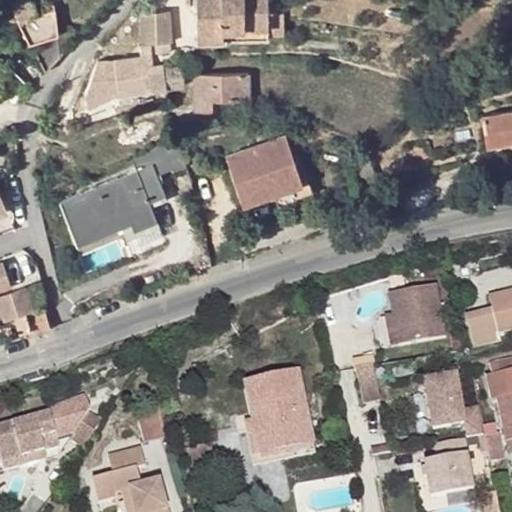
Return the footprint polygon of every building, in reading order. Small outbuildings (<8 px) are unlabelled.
[(37,13),(33,0),(11,0),(17,19),(29,42),(34,50),(46,73),(49,70),(60,59),(55,8),(37,13)] [(268,0),(196,0),(196,38),(268,39),(268,21),(268,6),(268,0)] [(284,21),(283,6),(268,6),(268,21),(284,21)] [(142,41),(171,40),(170,9),(140,11),(142,41)] [(148,69),(146,55),(152,55),(151,45),(140,46),(142,57),(114,61),(118,93),(166,87),(164,67),(158,68),(148,69)] [(158,68),(156,55),(152,55),(146,55),(148,69),(158,68)] [(182,65),(164,67),(166,87),(185,85),(182,65)] [(249,73),(194,74),(194,109),(213,109),(212,99),(250,99),(249,73)] [(511,110),(481,115),(486,146),(511,140),(511,110)] [(302,184),(286,135),(226,154),(243,204),(274,193),(302,184)] [(166,195),(158,175),(172,170),(173,172),(187,167),(178,139),(131,156),(136,170),(60,201),(78,245),(122,227),(131,224),(134,230),(158,221),(150,202),(166,195)] [(357,162),(365,182),(377,177),(369,157),(357,162)] [(314,192),(305,168),(298,171),(302,184),(274,193),(278,204),(314,192)] [(134,230),(131,224),(122,227),(127,238),(160,226),(158,221),(134,230)] [(470,274),(468,262),(454,265),(456,277),(470,274)] [(0,290),(10,287),(3,264),(0,264),(0,290)] [(446,338),(437,284),(389,293),(392,314),(398,347),(446,338)] [(5,294),(12,318),(31,312),(24,288),(5,294)] [(511,290),(489,296),(492,310),(465,317),(473,348),(501,341),(500,334),(511,330),(511,290)] [(0,295),(0,312),(3,321),(12,318),(5,294),(0,295)] [(50,327),(45,310),(26,316),(32,332),(50,327)] [(398,347),(392,314),(384,315),(390,348),(398,347)] [(511,369),(511,358),(489,363),(491,373),(511,369)] [(380,399),(373,366),(355,369),(362,403),(380,399)] [(511,369),(485,375),(490,400),(495,399),(505,443),(511,441),(511,369)] [(315,453),(298,371),(245,382),(252,419),(260,456),(261,465),(315,453)] [(457,374),(424,380),(433,429),(465,423),(457,374)] [(111,384),(97,390),(100,397),(114,391),(111,384)] [(86,395),(67,402),(71,409),(89,402),(86,395)] [(166,438),(159,408),(138,413),(145,443),(166,438)] [(102,421),(88,411),(71,437),(84,446),(102,421)] [(59,448),(50,412),(0,426),(0,455),(1,458),(2,462),(44,451),(59,448)] [(260,456),(252,419),(244,421),(251,458),(260,456)] [(501,458),(497,437),(485,440),(489,460),(501,458)] [(473,491),(464,439),(434,444),(437,459),(424,461),(431,498),(473,491)] [(217,468),(212,442),(188,449),(192,474),(217,468)] [(168,511),(160,480),(142,485),(137,468),(145,466),(141,448),(108,457),(112,474),(92,479),(98,501),(116,497),(116,493),(123,491),(130,489),(133,498),(125,500),(128,511),(168,511)] [(46,460),(44,451),(2,462),(4,472),(46,460)] [(133,498),(130,489),(123,491),(125,500),(133,498)]
